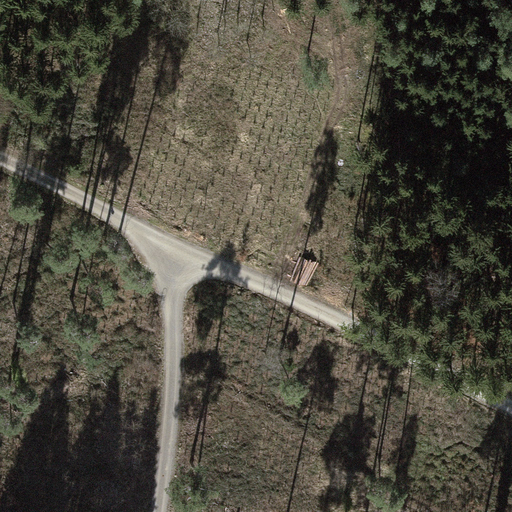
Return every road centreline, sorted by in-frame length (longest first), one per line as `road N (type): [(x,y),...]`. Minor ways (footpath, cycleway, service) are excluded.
road 1 (track): [(511,402),(176,248)]
road 2 (track): [(176,248),(162,511)]
road 3 (track): [(176,248),(0,156)]
